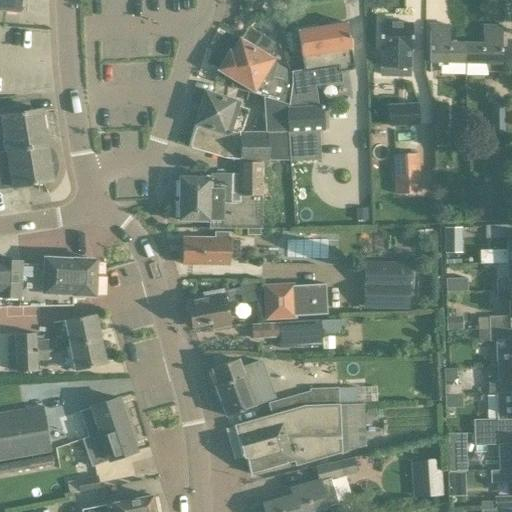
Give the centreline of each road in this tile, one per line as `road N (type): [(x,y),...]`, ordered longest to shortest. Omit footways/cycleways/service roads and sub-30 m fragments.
road 1 (tertiary): [(201,511),(190,413),(151,277),(133,234),(98,209)]
road 2 (tertiary): [(98,209),(68,73),(66,0)]
